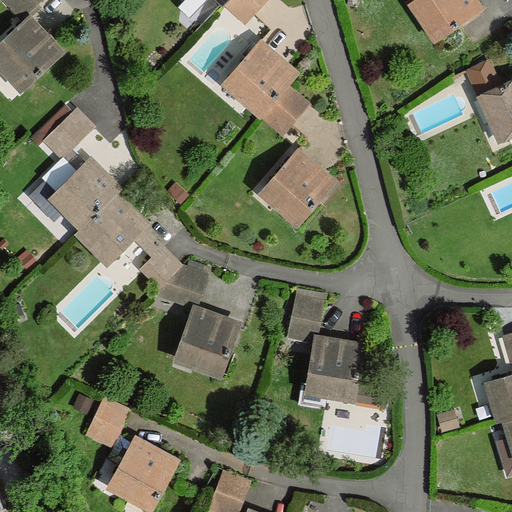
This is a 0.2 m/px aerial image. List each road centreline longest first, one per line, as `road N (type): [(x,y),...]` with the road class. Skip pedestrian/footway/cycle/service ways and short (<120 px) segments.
road 1 (residential): [(318,0),(399,290)]
road 2 (residential): [(179,234),(208,254),(270,271),(399,290)]
road 3 (residential): [(399,290),(418,399),(416,493)]
road 4 (residential): [(416,493),(322,485),(256,469)]
